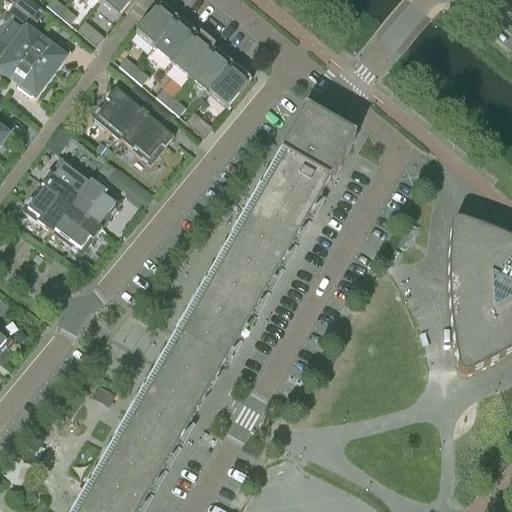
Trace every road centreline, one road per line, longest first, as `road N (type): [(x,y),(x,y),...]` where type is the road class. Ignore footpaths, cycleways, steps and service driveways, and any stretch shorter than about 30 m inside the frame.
road 1 (residential): [(194,511),(399,151),(345,102)]
road 2 (residential): [(80,318),(293,62)]
road 3 (residential): [(149,0),(0,195)]
road 4 (residential): [(345,102),(434,0)]
road 5 (residential): [(0,415),(80,318)]
